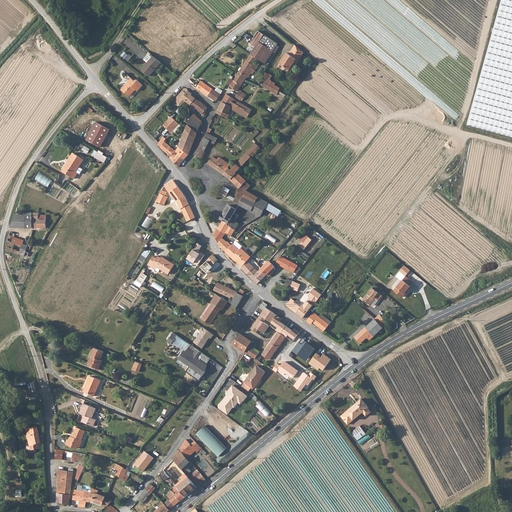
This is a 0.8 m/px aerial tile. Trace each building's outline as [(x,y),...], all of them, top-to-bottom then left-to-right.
[(511,0),(503,0),(468,126),(511,138),(511,0)] [(254,38),(260,42),(274,51),(279,44),(259,31),(254,38)] [(251,43),(256,47),(251,54),(261,61),(265,64),(274,51),(260,42),(254,38),(251,43)] [(281,65),(291,51),(298,57),(302,50),(293,43),(287,52),(285,51),(277,63),(281,65)] [(297,59),(298,57),(291,51),(281,65),(287,69),(295,58),(297,59)] [(148,62),(154,56),(151,53),(146,59),(148,62)] [(236,76),(237,78),(235,80),(242,86),(247,79),(248,77),(250,78),(259,66),(258,66),(261,61),(251,54),(236,76)] [(150,75),(162,62),(154,56),(148,62),(143,69),(150,75)] [(295,58),(287,69),(289,71),(297,59),(295,58)] [(134,87),(136,89),(138,91),(143,85),(136,78),(134,80),(130,77),(121,89),(128,95),(134,87)] [(242,86),(235,80),(231,86),(238,92),(242,86)] [(270,84),(278,89),(280,87),(274,83),(275,82),(272,80),(270,84)] [(211,88),(202,81),(197,88),(217,101),(221,93),(220,92),(222,89),(218,87),(217,87),(215,90),(211,88)] [(270,84),(266,81),(263,85),(276,92),(278,89),(270,84)] [(188,88),(185,86),(182,89),(184,91),(178,96),(182,101),(180,103),(182,105),(187,100),(191,103),(196,98),(191,95),(192,94),(187,89),(188,88)] [(134,87),(128,95),(130,96),(136,89),(134,87)] [(240,90),(239,92),(236,96),(242,100),(246,94),(240,90)] [(226,103),(223,101),(219,109),(228,114),(230,114),(232,109),(248,118),(253,110),(247,106),(246,109),(235,102),(237,99),(231,96),(226,103)] [(191,103),(205,113),(207,110),(206,109),(208,106),(196,98),(191,103)] [(246,109),(247,106),(237,99),(235,102),(246,109)] [(190,123),(187,130),(197,134),(201,123),(198,121),(193,116),(189,115),(185,121),(190,123)] [(172,132),(180,123),(172,117),(165,125),(172,132)] [(110,129),(98,121),(87,138),(99,145),(110,129)] [(183,149),(190,153),(197,134),(187,130),(180,146),(183,149)] [(237,163),(241,167),(261,147),(256,142),(256,141),(255,139),(252,143),(254,144),(237,163)] [(168,140),(162,148),(167,152),(171,146),(170,145),(172,143),(168,140)] [(205,146),(202,143),(196,154),(205,160),(210,149),(205,146)] [(171,146),(167,152),(172,156),(170,158),(173,161),(180,153),(171,146)] [(77,148),(70,158),(72,159),(64,169),(76,177),(82,169),(80,167),(88,156),(77,148)] [(180,153),(173,161),(179,166),(190,153),(183,149),(180,153)] [(107,156),(97,150),(94,156),(104,161),(107,156)] [(231,166),(225,161),(220,157),(216,154),(209,162),(224,174),(231,166)] [(237,163),(233,168),(231,166),(224,174),(238,184),(235,188),(243,194),(252,185),(237,172),(241,167),(237,163)] [(50,187),(54,179),(40,172),(36,180),(50,187)] [(188,219),(191,218),(191,219),(196,217),(178,182),(175,178),(165,185),(167,188),(168,187),(171,192),(172,191),(181,208),(182,208),(188,219)] [(233,191),(225,186),(221,193),(239,204),(244,195),(243,194),(235,188),(233,191)] [(163,189),(158,202),(165,205),(169,197),(166,195),(168,191),(163,189)] [(264,209),(268,202),(248,190),(240,204),(261,215),(264,209)] [(264,209),(288,221),(292,215),(268,202),(264,209)] [(218,229),(224,233),(226,231),(231,236),(235,231),(230,226),(235,220),(236,220),(239,216),(234,213),(237,209),(230,204),(221,218),(224,220),(218,229)] [(12,227),(36,228),(48,227),(48,215),(41,215),(41,212),(28,212),(27,215),(17,215),(12,227)] [(144,226),(150,228),(153,218),(147,216),(144,226)] [(224,233),(218,229),(214,235),(221,247),(222,249),(227,243),(221,238),(224,233)] [(16,233),(11,231),(8,240),(24,244),(25,240),(15,238),(16,233)] [(303,233),(299,238),(303,241),(305,243),(309,238),(303,233)] [(305,243),(303,241),(299,245),(305,250),(312,240),(309,238),(305,243)] [(29,255),(31,245),(24,244),(8,240),(6,249),(29,255)] [(222,249),(232,259),(240,251),(241,250),(232,242),(230,243),(229,242),(227,243),(222,249)] [(139,260),(144,263),(150,254),(145,251),(139,260)] [(206,261),(213,254),(211,252),(204,259),(206,261)] [(212,266),(218,260),(213,254),(206,261),(212,266)] [(280,256),(277,262),(292,271),(295,272),(298,265),(280,256)] [(154,264),(169,274),(175,265),(163,257),(162,259),(159,257),(157,259),(153,257),(147,265),(151,267),(154,264)] [(259,264),(251,257),(248,260),(240,268),(257,283),(268,274),(276,267),(270,261),(258,272),(255,269),(259,264)] [(182,269),(188,272),(192,265),(187,262),(182,269)] [(402,272),(408,277),(412,271),(407,266),(402,272)] [(268,274),(270,276),(276,270),(276,267),(268,274)] [(135,283),(142,287),(148,275),(141,271),(135,283)] [(409,290),(409,291),(416,284),(407,277),(395,291),(402,298),(409,290)] [(297,290),(301,284),(292,280),(288,278),(285,286),(297,290)] [(163,292),(166,288),(155,281),(152,285),(163,292)] [(371,304),(382,290),(372,281),(361,296),(371,304)] [(236,293),(236,292),(221,285),(216,291),(236,302),(240,295),(236,293)] [(317,301),(322,295),(314,289),(309,295),(317,301)] [(236,302),(233,306),(237,311),(245,299),(240,295),(236,302)] [(228,302),(218,296),(202,319),(211,325),(221,309),(223,310),(228,302)] [(293,298),(287,305),(312,324),(314,322),(326,330),(330,324),(304,304),(302,307),(296,302),(297,301),(293,298)] [(264,317),(273,322),(277,315),(278,315),(267,307),(261,314),(264,317)] [(264,317),(261,314),(253,325),(251,328),(257,332),(260,329),(265,333),(271,325),(262,319),(264,317)] [(383,314),(376,319),(384,328),(390,321),(383,314)] [(290,324),(277,315),(273,322),(288,333),(294,324),(294,323),(292,322),(290,324)] [(376,319),(356,337),(361,343),(372,333),(375,336),(384,328),(376,319)] [(201,332),(194,342),(203,348),(210,337),(211,338),(214,334),(203,327),(200,330),(201,332)] [(263,353),(261,352),(257,357),(261,359),(264,355),(270,360),(285,336),(279,332),(263,353)] [(255,359),(257,357),(261,352),(255,348),(250,344),(252,342),(241,333),(233,344),(255,359)] [(308,361),(317,349),(302,339),(294,351),(308,361)] [(87,356),(90,357),(86,365),(96,369),(99,361),(97,360),(101,352),(91,347),(87,356)] [(232,357),(219,348),(214,355),(222,360),(225,362),(226,360),(229,363),(232,357)] [(222,360),(214,355),(194,385),(196,388),(189,398),(197,403),(204,392),(202,391),(222,360)] [(133,369),(140,372),(144,364),(137,361),(133,369)] [(244,383),(254,391),(260,382),(259,381),(265,373),(257,367),(244,383)] [(101,380),(90,375),(84,391),(95,395),(101,380)] [(248,396),(233,384),(228,392),(228,393),(219,404),(219,407),(229,414),(235,407),(236,408),(239,402),(242,404),(248,396)] [(361,395),(342,414),(349,422),(363,408),(367,412),(372,407),(368,403),(369,403),(361,395)] [(268,416),(271,413),(261,402),(258,405),(268,416)] [(96,408),(83,403),(79,413),(84,415),(82,421),(94,425),(96,420),(91,418),(96,408)] [(25,423),(22,424),(23,429),(28,428),(33,445),(30,446),(32,454),(41,452),(39,448),(42,448),(40,443),(43,442),(39,426),(31,429),(29,421),(25,422),(25,423)] [(219,456),(228,448),(206,425),(197,434),(219,456)] [(360,425),(352,433),(359,440),(367,433),(360,425)] [(68,444),(77,448),(78,447),(81,440),(82,440),(86,430),(77,427),(73,437),(71,437),(70,440),(68,444)] [(179,457),(183,461),(186,457),(194,449),(191,446),(186,442),(179,449),(175,454),(179,457)] [(205,456),(207,453),(200,447),(196,450),(199,453),(200,452),(205,456)] [(186,457),(188,459),(196,450),(195,448),(194,449),(186,457)] [(86,463),(88,452),(72,450),(72,452),(59,449),(58,457),(69,460),(69,461),(86,463)] [(153,460),(141,450),(134,460),(146,470),(153,460)] [(188,459),(186,457),(183,461),(179,457),(175,461),(188,474),(192,471),(187,466),(191,462),(188,459)] [(179,487),(186,496),(198,485),(190,477),(188,474),(175,461),(172,458),(163,469),(165,472),(172,466),(186,481),(179,487)] [(126,481),(132,472),(127,468),(119,464),(117,470),(116,475),(126,481)] [(73,472),(68,470),(59,468),(59,501),(70,503),(73,472)] [(165,472),(163,469),(161,471),(163,474),(162,475),(166,480),(170,477),(165,472)] [(198,469),(190,477),(198,485),(207,478),(205,476),(198,469)] [(155,487),(151,483),(147,489),(151,493),(153,491),(155,487)] [(177,493),(176,494),(181,500),(186,496),(179,487),(177,485),(173,487),(174,489),(177,493)] [(107,505),(109,504),(112,500),(105,498),(105,496),(98,493),(98,490),(94,489),(94,487),(92,487),(92,491),(91,493),(90,500),(107,505)] [(82,491),(75,490),(74,499),(80,500),(84,501),(85,492),(82,491)] [(85,492),(84,501),(80,500),(79,505),(86,507),(87,502),(89,502),(90,500),(91,493),(85,492)] [(170,496),(171,498),(170,499),(175,505),(180,501),(176,495),(174,496),(173,494),(170,496)] [(171,509),(175,505),(170,499),(165,503),(171,509)] [(166,511),(171,509),(165,503),(163,501),(159,504),(161,506),(158,509),(160,511),(166,511)]
